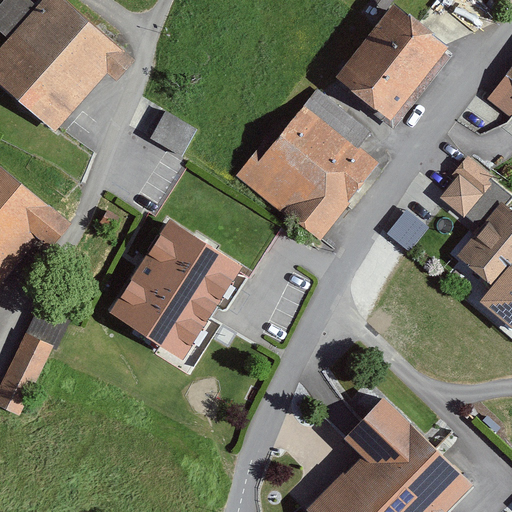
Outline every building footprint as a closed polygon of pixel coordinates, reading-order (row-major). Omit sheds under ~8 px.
[(131,57),(67,0),(0,0),(0,30),(4,34),(0,38),(0,78),(51,124),(102,68),(112,78),(131,57)] [(444,44),(389,0),(330,74),(385,118),(444,44)] [(511,59),(485,96),(511,115),(511,59)] [(370,128),(315,84),(263,150),(256,144),(235,171),(317,236),(379,158),(359,142),(370,128)] [(164,106),(147,134),(180,154),(197,126),(164,106)] [(460,174),(440,197),(464,217),(466,216),(494,183),(491,180),(495,175),(469,153),(455,170),(460,174)] [(0,275),(35,234),(49,245),(70,219),(0,161),(0,275)] [(511,195),(494,183),(466,216),(481,228),(502,203),(505,206),(511,196),(511,195)] [(511,210),(505,206),(502,203),(481,228),(457,257),(493,286),(511,262),(511,210)] [(118,214),(105,206),(96,221),(110,229),(118,214)] [(429,227),(406,209),(387,234),(410,252),(429,227)] [(239,261),(164,215),(106,309),(180,355),(239,261)] [(511,262),(493,286),(479,302),(511,329),(511,262)] [(48,343),(22,331),(0,379),(0,404),(17,412),(48,343)] [(345,440),(360,454),(306,510),(307,511),(448,511),(474,485),(384,398),(345,440)]
